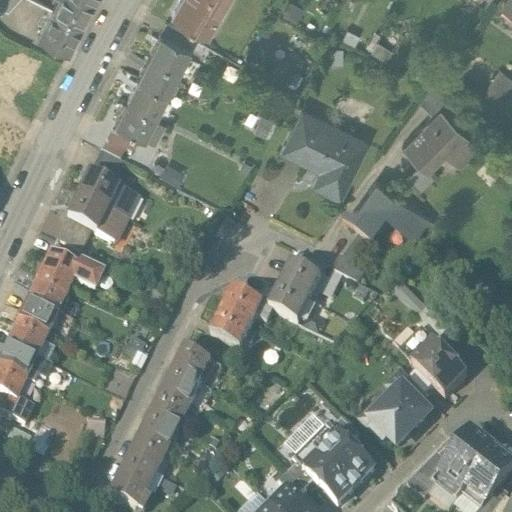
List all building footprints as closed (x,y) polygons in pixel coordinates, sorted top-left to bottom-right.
[(17,0),(0,0),(0,10),(5,15),(17,0)] [(56,0),(51,10),(81,26),(95,0),(56,0)] [(205,32),(223,0),(177,0),(171,12),(205,32)] [(511,0),(505,0),(502,5),(511,12),(511,0)] [(67,53),(81,26),(51,10),(37,37),(67,53)] [(344,41),(360,49),(365,39),(350,30),(344,41)] [(160,34),(149,57),(178,72),(190,49),(160,34)] [(376,43),(370,53),(384,61),(389,52),(376,43)] [(342,48),(328,49),(328,64),(342,64),(342,48)] [(18,49),(4,80),(29,91),(43,60),(18,49)] [(149,57),(137,78),(166,94),(178,72),(149,57)] [(480,96),(481,97),(491,83),(504,93),(494,106),(496,108),(511,84),(511,79),(499,70),(480,96)] [(137,78),(125,101),(155,116),(166,94),(137,78)] [(494,106),(504,93),(491,83),(481,97),(485,99),(479,108),(488,114),(494,106)] [(431,84),(418,103),(432,116),(439,109),(440,110),(449,101),(431,84)] [(153,118),(155,116),(125,101),(114,123),(151,143),(162,123),(153,118)] [(479,148),(440,110),(439,109),(432,116),(401,147),(420,165),(422,167),(440,150),(458,169),(479,148)] [(364,142),(300,111),(283,147),(326,168),(318,183),(339,193),(364,142)] [(266,140),(273,122),(260,116),(252,134),(266,140)] [(0,120),(0,151),(17,158),(28,132),(0,120)] [(422,167),(420,165),(406,180),(418,193),(433,178),(422,167)] [(183,174),(166,166),(158,183),(174,191),(183,174)] [(90,176),(78,199),(126,223),(137,200),(90,176)] [(388,225),(415,245),(431,223),(375,183),(342,228),(358,240),(371,249),(388,225)] [(114,246),(126,223),(78,199),(66,222),(91,234),(114,246)] [(91,234),(66,222),(55,243),(81,255),(91,234)] [(355,270),(371,249),(358,240),(342,262),(340,261),(333,273),(359,286),(365,277),(355,270)] [(56,249),(51,259),(72,269),(76,259),(56,249)] [(298,255),(292,268),(321,282),(327,270),(298,255)] [(50,259),(40,280),(70,294),(74,284),(80,273),(79,272),(72,269),(51,259),(50,259)] [(81,267),(79,272),(80,273),(74,284),(95,294),(103,278),(81,267)] [(280,290),(309,304),(321,282),(292,268),(280,290)] [(40,280),(29,302),(59,316),(70,294),(40,280)] [(414,325),(422,333),(439,350),(452,337),(400,286),(391,296),(417,322),(414,325)] [(309,304),(280,290),(269,312),(298,326),(309,304)] [(222,316),(251,331),(262,309),(234,294),(222,316)] [(29,302),(19,324),(48,338),(59,316),(29,302)] [(251,331),(222,316),(211,339),(239,353),(251,331)] [(19,324),(9,347),(48,365),(54,352),(44,348),(48,338),(19,324)] [(422,333),(400,355),(417,372),(431,387),(438,393),(446,401),(468,378),(450,360),(439,350),(422,333)] [(197,346),(191,357),(220,371),(225,359),(197,346)] [(9,347),(0,365),(0,370),(28,383),(35,387),(39,379),(46,382),(52,367),(48,365),(9,347)] [(145,360),(126,350),(121,358),(132,364),(130,367),(139,372),(145,360)] [(182,352),(170,374),(212,395),(223,373),(220,371),(191,357),(182,352)] [(18,404),(28,383),(0,370),(0,400),(16,408),(18,404)] [(423,396),(431,387),(417,372),(408,381),(423,396)] [(170,374),(159,397),(189,411),(201,417),(212,395),(170,374)] [(388,440),(397,449),(428,418),(403,392),(397,398),(392,394),(363,424),(384,444),(388,440)] [(159,397),(148,419),(178,433),(189,411),(159,397)] [(16,408),(0,400),(0,401),(0,416),(24,428),(32,411),(18,404),(16,408)] [(148,419),(137,441),(166,455),(178,433),(148,419)] [(105,423),(87,422),(86,440),(104,441),(105,423)] [(342,422),(333,431),(350,448),(359,439),(342,422)] [(333,431),(329,427),(292,463),(297,468),(313,484),(338,509),(374,472),(350,448),(333,431)] [(456,504),(461,498),(495,453),(474,437),(465,449),(463,448),(453,461),(451,460),(447,465),(431,485),(435,488),(456,504)] [(137,441),(126,463),(155,477),(166,455),(137,441)] [(511,472),(511,465),(495,453),(461,498),(479,511),(482,511),(498,491),(511,472)] [(425,502),(435,488),(431,485),(447,465),(437,457),(406,488),(425,502)] [(144,500),(155,477),(126,463),(107,500),(132,511),(136,511),(142,499),(144,500)] [(297,468),(288,476),(305,493),(313,484),(297,468)] [(297,502),(305,493),(288,476),(278,485),(284,491),(285,490),(297,502)] [(175,490),(163,484),(158,493),(171,500),(175,490)] [(269,507),(271,510),(273,511),(307,511),(297,502),(285,490),(284,491),(269,507)] [(497,511),(506,501),(508,498),(498,491),(482,511),(497,511)] [(511,511),(511,505),(506,501),(497,511),(511,511)]
